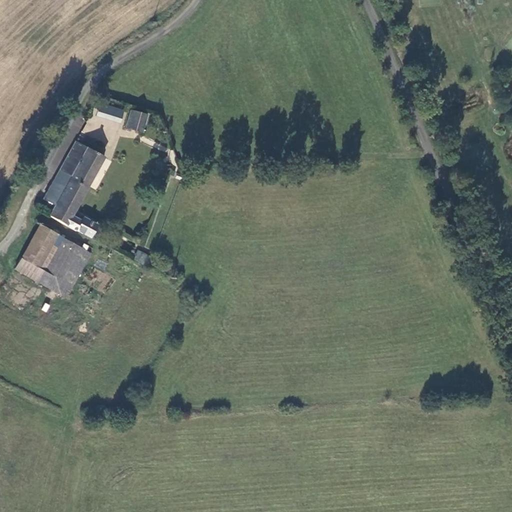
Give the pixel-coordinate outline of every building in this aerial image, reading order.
[(121,112),(100,106),(96,117),(117,123),(121,112)] [(141,134),(146,117),(131,113),(126,130),(141,134)] [(53,207),(47,218),(89,241),(97,228),(81,219),(80,222),(71,216),(104,159),(75,143),(41,201),(53,207)] [(47,218),(44,216),(13,271),(64,300),(95,245),(89,241),(47,218)] [(147,268),(153,257),(138,250),(132,261),(147,268)]
